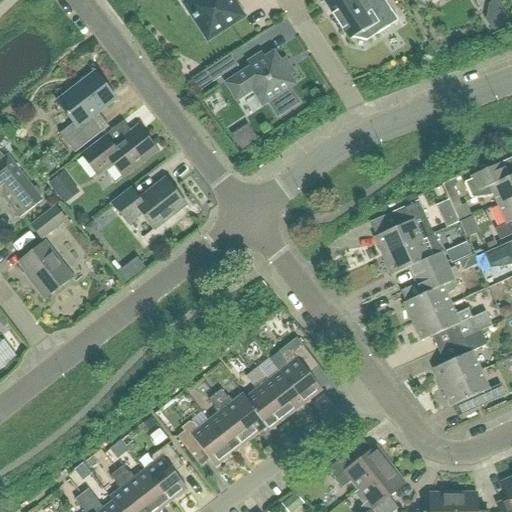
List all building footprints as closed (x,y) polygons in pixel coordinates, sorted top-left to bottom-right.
[(194,0),(189,4),(188,8),(193,16),(193,17),(195,20),(196,20),(208,39),(242,17),(233,4),(231,6),(227,0),(194,0)] [(332,0),(325,5),(349,41),(353,38),(367,41),(367,42),(398,21),(384,0),(369,0),(366,2),(364,0),(332,0)] [(251,68),(242,74),(225,85),(236,101),(252,90),(262,106),(268,103),(277,118),(299,104),(289,89),(295,85),(288,76),(293,73),(285,60),(280,63),(274,53),(264,59),(261,55),(248,63),(251,68)] [(231,55),(205,72),(207,70),(214,81),(212,83),(238,67),(231,55)] [(116,100),(95,73),(57,103),(73,124),(60,135),(75,154),(102,133),(91,119),(116,100)] [(156,152),(138,128),(113,147),(105,136),(81,155),(90,166),(105,154),(123,178),(156,152)] [(8,157),(4,160),(0,155),(0,199),(5,195),(12,205),(10,207),(20,219),(42,201),(8,157)] [(497,205),(497,206),(511,199),(511,176),(509,178),(502,162),(471,176),(471,178),(463,181),(472,200),(494,196),(497,205)] [(69,198),(81,186),(64,170),(52,183),(69,198)] [(185,205),(166,180),(165,180),(166,181),(141,201),(132,189),(112,205),(128,225),(142,214),(154,230),(155,230),(154,229),(185,205)] [(511,199),(497,206),(498,207),(506,225),(494,230),(500,241),(511,235),(511,199)] [(382,257),(383,257),(433,235),(419,202),(393,213),(399,227),(374,238),(383,257),(382,257)] [(41,240),(66,221),(56,208),(31,227),(41,240)] [(448,268),(433,235),(383,257),(383,258),(391,276),(408,269),(414,283),(448,268)] [(45,300),(73,279),(45,242),(18,263),(27,275),(28,274),(35,283),(33,285),(45,300)] [(511,242),(484,255),(490,269),(511,266),(511,265),(511,242)] [(342,269),(366,271),(368,247),(344,244),(342,269)] [(412,322),(412,323),(451,305),(447,296),(457,287),(448,268),(414,283),(420,296),(404,304),(412,322)] [(452,306),(451,305),(412,323),(412,324),(413,323),(421,342),(446,331),(452,344),(481,332),(492,327),(486,313),(472,319),(468,310),(455,315),(451,306),(452,306)] [(441,388),(441,389),(481,371),(480,371),(472,352),(487,346),(481,332),(452,344),(458,358),(433,369),(442,388),(441,388)] [(289,365),(279,373),(304,405),(322,391),(309,375),(319,367),(296,338),(279,352),(289,365)] [(258,367),(252,372),(262,386),(287,418),(304,405),(279,373),(269,381),(258,367)] [(481,372),(481,371),(441,389),(442,389),(450,408),(476,397),(480,407),(505,396),(500,385),(489,390),(481,372)] [(267,427),(267,428),(270,432),(287,418),(262,386),(252,372),(246,377),(256,390),(246,399),(245,399),(267,427)] [(250,441),(267,428),(267,427),(245,399),(246,399),(243,395),(233,403),(228,397),(227,398),(221,390),(215,395),(225,409),(250,441)] [(218,414),(208,422),(233,454),(250,441),(225,409),(215,395),(209,400),(215,407),(213,408),(218,414)] [(216,467),(233,454),(208,422),(199,429),(194,423),(189,422),(182,428),(184,432),(177,438),(201,468),(210,461),(216,467)] [(154,463),(144,471),(169,503),(187,490),(175,474),(184,466),(168,445),(152,457),(152,461),(154,463)] [(351,481),(359,491),(391,466),(376,448),(356,463),(349,454),(352,451),(352,452),(353,451),(352,451),(328,469),(342,488),(351,481)] [(117,471),(148,511),(158,511),(169,503),(144,471),(135,479),(130,473),(130,474),(124,466),(117,471)] [(405,485),(391,466),(359,491),(367,502),(363,505),(358,511),(394,511),(398,510),(397,509),(397,510),(394,511),(393,511),(385,501),(405,485)] [(116,484),(121,490),(110,498),(113,502),(121,511),(148,511),(117,471),(111,476),(117,484),(116,484)] [(511,511),(511,479),(501,484),(508,499),(497,503),(500,511),(511,511)] [(121,511),(113,502),(104,509),(89,489),(81,495),(92,510),(93,511),(121,511)] [(453,495),(453,511),(477,511),(477,494),(453,495)] [(84,511),(93,511),(92,510),(81,495),(75,500),(84,511)] [(429,495),(429,510),(417,510),(417,511),(453,511),(453,495),(429,495)]
